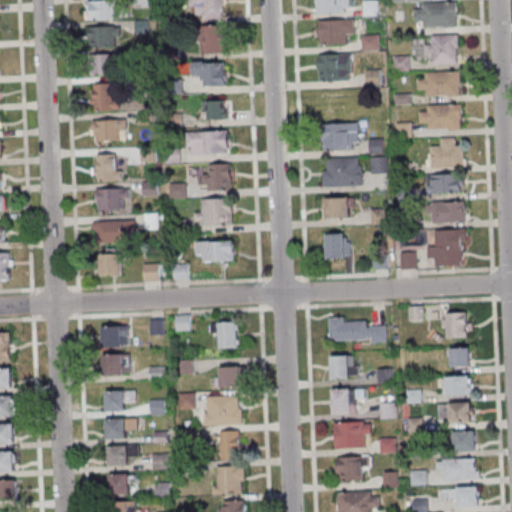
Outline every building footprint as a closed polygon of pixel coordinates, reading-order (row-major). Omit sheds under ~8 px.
[(122,19),(122,0),(86,0),(86,19),(122,19)] [(195,0),(195,18),(227,18),(227,0),(195,0)] [(316,0),(316,12),(350,12),(350,0),(316,0)] [(364,14),(379,14),(379,0),(364,0),(364,14)] [(414,2),(414,20),(423,20),(423,26),(457,27),(457,2),(414,2)] [(355,35),(355,19),(318,19),(318,44),(347,44),(347,35),(355,35)] [(201,53),(225,53),(225,25),(201,25),(201,53)] [(89,26),(89,46),(121,46),(121,26),(89,26)] [(362,35),(362,50),(379,50),(379,35),(362,35)] [(459,35),(433,35),(433,43),(425,43),(425,54),(433,54),(433,62),(459,62),(459,35)] [(352,81),(352,54),(319,54),(319,81),(352,81)] [(94,75),(115,75),(115,55),(94,55),(94,75)] [(409,56),(394,56),(394,70),(409,70),(409,56)] [(193,61),(193,75),(204,75),(204,85),(227,85),(227,61),(193,61)] [(380,79),(380,70),(368,70),(368,79),(380,79)] [(461,71),(418,71),(418,96),(461,96),(461,71)] [(92,110),(117,110),(117,84),(92,84),(92,110)] [(355,111),(355,90),(322,90),(322,111),(355,111)] [(228,100),(204,100),(204,119),(228,119),(228,100)] [(429,129),(462,129),(462,104),(429,104),(429,111),(420,111),(420,121),(429,121),(429,129)] [(94,120),(94,142),(128,142),(128,120),(94,120)] [(398,122),(397,134),(412,135),(413,123),(398,122)] [(358,123),(324,123),(324,149),(359,148),(358,123)] [(188,131),(188,154),(229,154),(229,131),(188,131)] [(428,168),(465,167),(464,146),(455,146),(455,137),(438,138),(439,147),(428,148),(428,168)] [(382,138),(370,138),(370,153),(382,153),(382,138)] [(97,154),(97,180),(121,180),(121,154),(97,154)] [(371,173),(387,173),(387,156),(371,156),(371,173)] [(323,158),(324,187),(363,186),(363,157),(323,158)] [(232,163),(206,163),(206,189),(232,189),(232,163)] [(427,174),(427,193),(463,193),(463,174),(427,174)] [(128,209),(128,198),(130,198),(130,188),(98,188),(98,209),(128,209)] [(351,197),(324,197),(324,217),(351,217),(351,197)] [(234,198),(204,198),(204,210),(195,210),(195,225),(234,225),(234,198)] [(469,201),(429,201),(429,222),(469,222),(469,201)] [(158,214),(146,214),(146,228),(158,228),(158,214)] [(137,220),(99,220),(99,241),(137,241),(137,220)] [(436,244),(426,245),(427,258),(434,258),(435,266),(466,265),(465,228),(436,229),(436,244)] [(324,258),(350,258),(350,233),(324,233),(324,258)] [(234,240),(198,240),(198,261),(234,261),(234,240)] [(0,283),(13,283),(12,252),(0,252),(0,283)] [(416,267),(416,252),(401,252),(402,268),(416,267)] [(121,254),(101,254),(101,276),(121,276),(121,254)] [(160,263),(144,263),(144,280),(160,280),(160,263)] [(174,264),(174,279),(189,279),(189,264),(174,264)] [(470,312),(445,312),(445,337),(470,337),(470,312)] [(367,325),(367,318),(329,318),(330,341),(387,340),(387,325),(367,325)] [(239,348),(239,321),(219,321),(219,348),(239,348)] [(130,326),(102,326),(102,347),(130,347),(130,326)] [(0,360),(12,360),(12,331),(0,331),(0,360)] [(449,347),(449,366),(471,366),(471,347),(449,347)] [(105,375),(132,375),(132,354),(105,354),(105,375)] [(329,355),(329,378),(359,378),(359,355),(329,355)] [(245,366),(219,366),(219,386),(245,386),(245,366)] [(0,388),(14,389),(14,368),(0,368),(0,388)] [(445,395),(473,395),(473,375),(445,375),(445,395)] [(366,388),(330,388),(330,413),(356,413),(356,397),(366,397),(366,388)] [(137,390),(105,390),(105,410),(126,410),(126,400),(137,400),(137,390)] [(197,408),(196,392),(180,393),(180,408),(197,408)] [(0,416),(15,416),(15,396),(0,395),(0,416)] [(242,424),(242,395),(206,395),(206,424),(242,424)] [(165,413),(164,400),(151,400),(151,413),(165,413)] [(380,418),(396,418),(396,402),(380,402),(380,418)] [(440,402),(440,422),(475,422),(475,402),(440,402)] [(107,438),(127,438),(127,428),(138,428),(138,418),(107,418),(107,438)] [(335,421),(335,448),(371,448),(371,421),(335,421)] [(0,443),(17,443),(17,423),(0,423),(0,443)] [(241,430),(220,430),(220,457),(241,457),(241,430)] [(476,451),(476,430),(454,430),(454,451),(476,451)] [(141,445),(108,445),(108,466),(130,466),(130,455),(141,455),(141,445)] [(17,451),(0,451),(0,471),(17,471),(17,451)] [(154,469),(169,467),(168,453),(153,455),(154,469)] [(338,455),(338,480),(364,480),(364,468),(371,468),(371,455),(338,455)] [(444,458),(444,478),(480,478),(480,458),(444,458)] [(214,465),(214,493),(246,493),(246,465),(214,465)] [(108,475),(108,495),(132,495),(132,475),(108,475)] [(0,480),(0,497),(17,498),(17,480),(0,480)] [(480,506),(480,486),(455,486),(455,506),(480,506)] [(338,491),(338,511),(372,511),(373,511),(380,511),(379,490),(338,491)] [(219,511),(246,511),(247,500),(220,500),(219,511)] [(137,511),(138,503),(113,503),(113,511),(119,511),(118,511),(137,511)]
